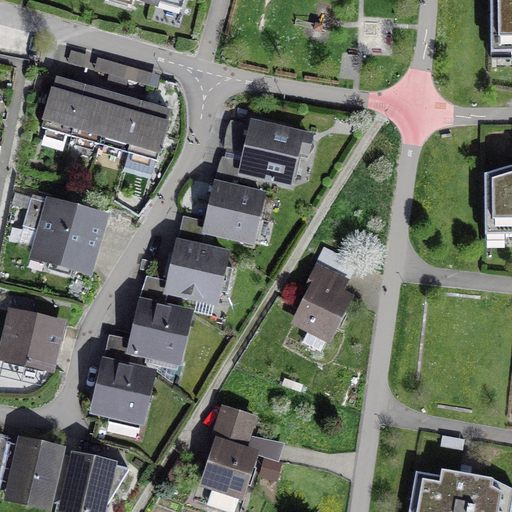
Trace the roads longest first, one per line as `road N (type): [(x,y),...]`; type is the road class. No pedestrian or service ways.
road 1 (track): [(387,106),(136,511)]
road 2 (residential): [(203,73),(195,147),(88,330),(70,403),(44,422),(0,413)]
road 3 (residential): [(358,511),(418,109)]
road 4 (residential): [(203,73),(418,109)]
road 5 (residential): [(0,12),(203,73)]
